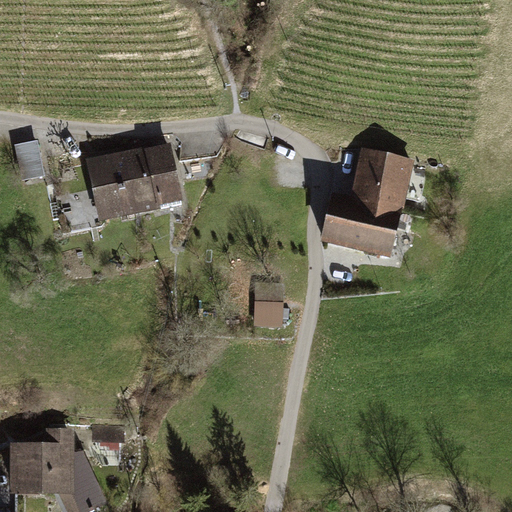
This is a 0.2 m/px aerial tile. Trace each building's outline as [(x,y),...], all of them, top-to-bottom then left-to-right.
[(40,140),(16,145),(24,183),(48,178),(40,140)] [(183,201),(170,145),(91,163),(103,219),(183,201)] [(334,196),(326,241),(393,253),(409,163),(366,155),(358,200),(334,196)] [(284,286),(258,287),(260,328),(286,327),(284,286)] [(46,449),(14,448),(16,496),(60,497),(66,511),(88,511),(112,502),(77,432),(48,431),(46,449)]
